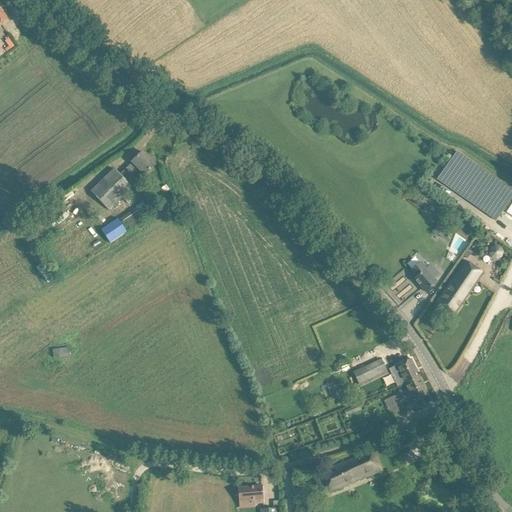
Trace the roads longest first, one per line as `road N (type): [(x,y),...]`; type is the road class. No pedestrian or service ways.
road 1 (tertiary): [(450,400),(414,334),(252,154),(146,96),(70,32),(47,0)]
road 2 (unclassified): [(243,473),(288,468),(450,400)]
road 3 (track): [(132,511),(147,466),(243,473)]
road 4 (track): [(443,385),(458,374),(511,275)]
